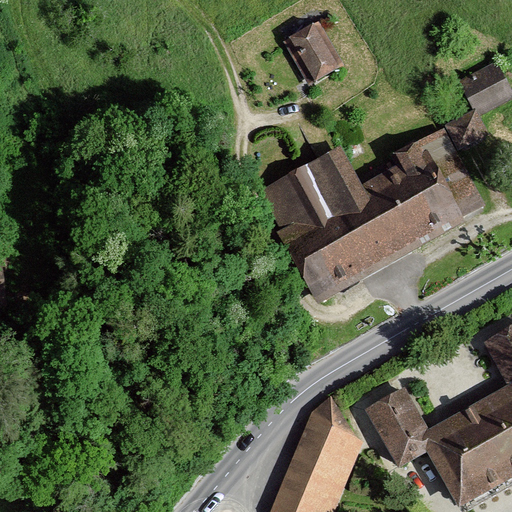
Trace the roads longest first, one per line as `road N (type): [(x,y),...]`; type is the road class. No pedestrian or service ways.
road 1 (tertiary): [(194,511),(307,389),(511,272)]
road 2 (track): [(203,0),(244,135),(245,193),(307,312),(326,320)]
road 3 (track): [(8,331),(34,302),(62,154),(51,104),(26,60),(14,0)]
